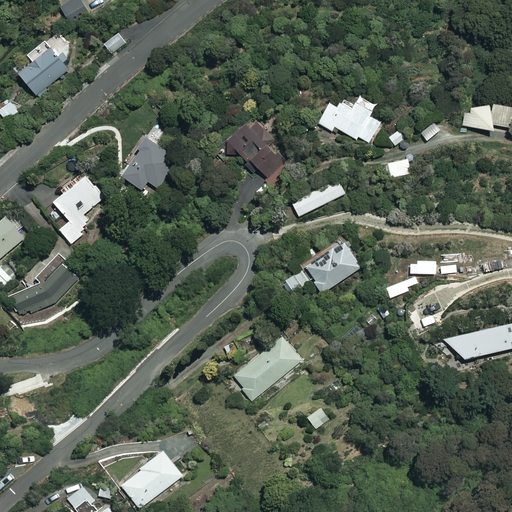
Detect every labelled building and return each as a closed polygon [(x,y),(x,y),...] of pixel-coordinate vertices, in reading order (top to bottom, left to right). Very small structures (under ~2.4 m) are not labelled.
[(89,12),(81,0),(77,0),(63,9),(71,23),(89,12)] [(127,43),(121,33),(105,43),(111,53),(127,43)] [(61,45),(55,50),(49,42),(30,56),(36,64),(22,74),(39,96),(71,72),(64,62),(70,57),(61,45)] [(379,106),(364,97),(358,108),(346,101),(341,109),(333,104),(321,124),(335,133),(338,128),(369,146),(383,123),(373,117),(379,106)] [(22,115),(15,103),(0,110),(7,123),(22,115)] [(511,128),(511,109),(495,105),(473,110),(472,115),(465,114),(464,127),(496,132),(497,126),(511,129),(511,128)] [(296,159),(257,116),(229,141),(250,163),(253,161),(272,181),(296,159)] [(442,131),(436,123),(423,133),(429,141),(442,131)] [(165,134),(157,127),(141,150),(144,152),(126,177),(144,190),(150,182),(160,189),(180,160),(158,144),(165,134)] [(407,138),(401,130),(391,138),(397,146),(407,138)] [(411,174),(407,160),(394,163),(398,177),(411,174)] [(61,231),(74,246),(84,237),(79,231),(96,216),(91,210),(107,197),(86,173),(64,191),(67,194),(57,203),(72,221),(61,231)] [(347,194),(341,182),(294,203),(300,216),(347,194)] [(0,262),(28,239),(9,217),(0,224),(0,282),(3,286),(11,278),(0,265),(0,262)] [(364,268),(344,238),(303,265),(305,269),(309,267),(319,281),(316,282),(324,294),(364,268)] [(13,296),(24,318),(59,301),(83,280),(63,256),(39,276),(43,281),(13,296)] [(312,282),(304,270),(287,281),(295,293),(312,282)] [(466,360),(511,349),(511,324),(447,340),(466,360)] [(356,327),(344,337),(350,345),(362,335),(356,327)] [(303,361),(285,338),(237,376),(245,387),(243,388),(252,401),(303,361)] [(185,476),(166,451),(143,469),(144,470),(124,486),(141,509),(185,476)] [(115,511),(92,483),(70,500),(79,511),(115,511)]
